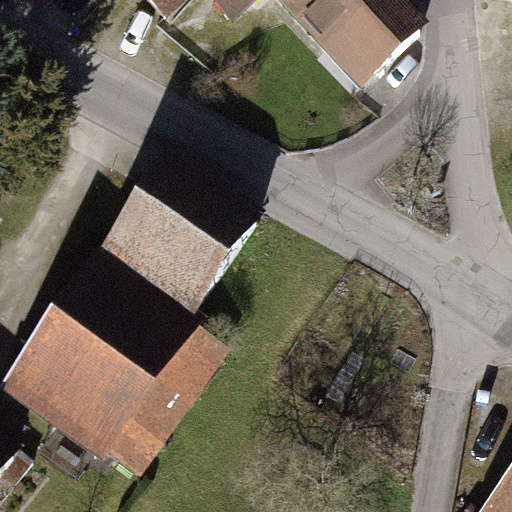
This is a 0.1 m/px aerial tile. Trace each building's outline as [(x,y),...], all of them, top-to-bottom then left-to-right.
[(289,0),(334,47),(343,38),(380,78),(425,34),(391,0),(151,0),(169,19),(188,0),(222,0),(241,19),(259,0),(289,0)] [(511,0),(499,0),(511,11),(511,0)] [(262,224),(173,162),(113,247),(156,277),(146,292),(105,263),(16,387),(139,475),(228,351),(191,324),(262,224)] [(0,473),(8,463),(0,456),(0,473)] [(511,511),(511,476),(484,511),(511,511)]
